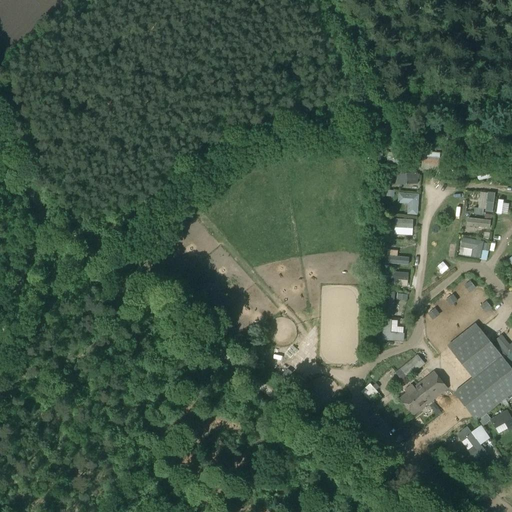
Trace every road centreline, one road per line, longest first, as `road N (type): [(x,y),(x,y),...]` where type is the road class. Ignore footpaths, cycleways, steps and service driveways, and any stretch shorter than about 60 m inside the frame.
road 1 (unclassified): [(421,511),(57,226)]
road 2 (track): [(511,134),(254,135),(169,193),(107,265)]
road 3 (track): [(282,403),(317,372),(352,376),(413,343),(418,304),(463,269),(483,269),(511,303)]
road 4 (track): [(368,129),(357,58),(330,0)]
road 5 (track): [(57,226),(37,247),(0,338)]
